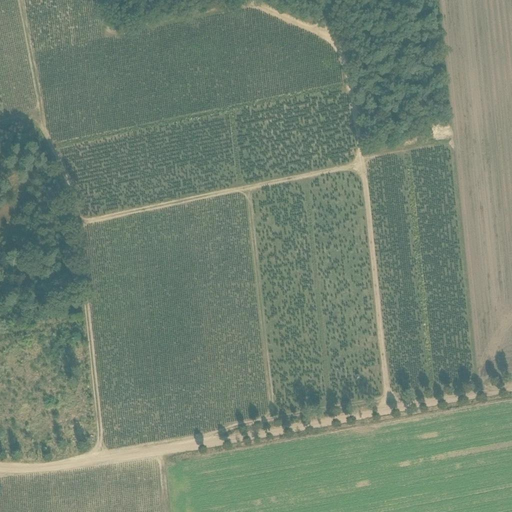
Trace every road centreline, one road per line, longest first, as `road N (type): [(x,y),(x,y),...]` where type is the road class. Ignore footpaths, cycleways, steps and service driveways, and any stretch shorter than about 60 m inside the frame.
road 1 (track): [(0,466),(37,469),(511,388)]
road 2 (track): [(392,411),(344,59),(329,36),(242,0)]
road 3 (track): [(101,458),(78,220),(38,115),(19,0)]
road 4 (track): [(78,220),(362,165)]
road 5 (track): [(103,0),(112,32),(254,5)]
